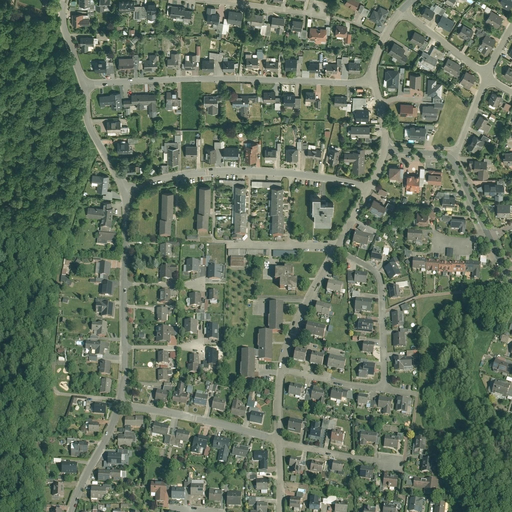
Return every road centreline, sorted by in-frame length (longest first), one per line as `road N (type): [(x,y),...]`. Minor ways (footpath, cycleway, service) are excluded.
road 1 (residential): [(85,86),(137,77),(370,83)]
road 2 (residential): [(371,187),(215,171),(125,192)]
road 3 (residential): [(119,404),(280,442)]
road 4 (residential): [(335,249),(377,278),(383,388)]
road 5 (residential): [(335,249),(297,317),(280,369)]
road 6 (residential): [(192,0),(318,14)]
